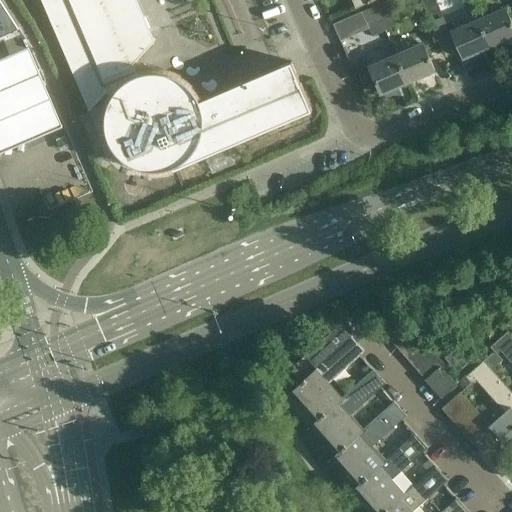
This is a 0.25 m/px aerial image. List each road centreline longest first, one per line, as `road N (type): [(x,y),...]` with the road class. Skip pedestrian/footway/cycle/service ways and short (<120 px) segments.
road 1 (secondary): [(46,407),(210,332),(511,216)]
road 2 (secondary): [(511,162),(146,313)]
road 3 (residential): [(376,347),(501,504),(511,495)]
road 4 (residential): [(355,128),(381,134),(511,79)]
road 5 (secondary): [(146,313),(61,301),(4,269)]
road 6 (residential): [(355,128),(300,0)]
road 7 (secondary): [(146,313),(33,362)]
